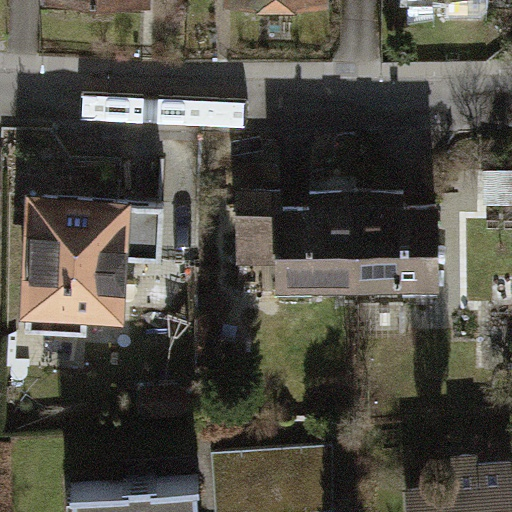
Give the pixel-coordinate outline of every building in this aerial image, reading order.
[(181,0),(67,0),(67,16),(181,18),(181,0)] [(354,0),(240,0),(240,12),(354,14),(354,0)] [(52,192),(53,322),(153,321),(152,191),(52,192)] [(465,199),(300,198),(299,286),(465,288),(465,199)] [(185,386),(148,387),(149,414),(186,415),(185,386)] [(331,439),(229,446),(233,507),(335,501),(331,439)] [(511,511),(511,476),(427,480),(428,511),(511,511)] [(227,511),(226,486),(91,490),(92,511),(227,511)]
